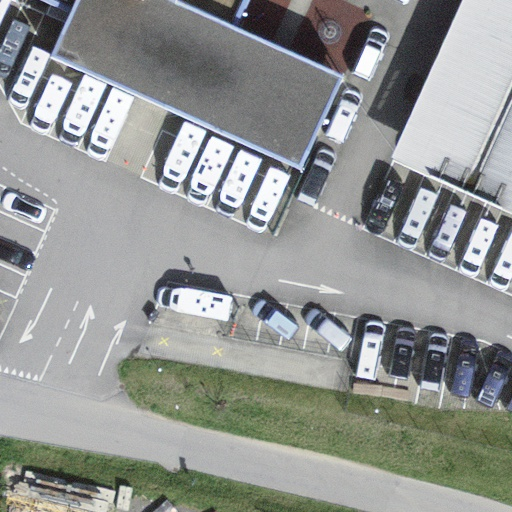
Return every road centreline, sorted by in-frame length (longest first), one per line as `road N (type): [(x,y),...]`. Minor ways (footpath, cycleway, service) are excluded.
road 1 (unclassified): [(0,401),(438,511)]
road 2 (unknown): [(335,275),(425,0)]
